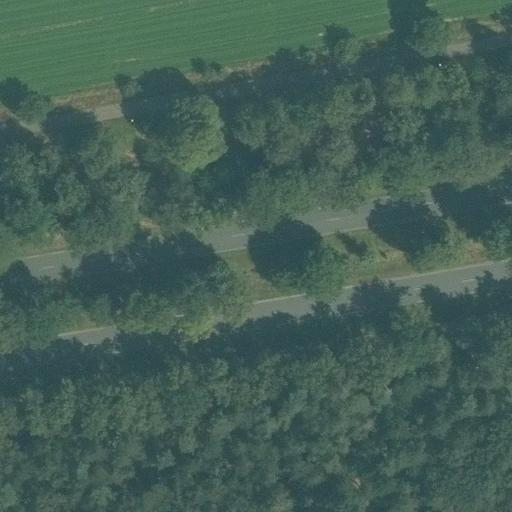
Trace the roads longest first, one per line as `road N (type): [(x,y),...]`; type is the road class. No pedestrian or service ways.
road 1 (primary): [(0,359),(511,273)]
road 2 (primary): [(511,190),(0,276)]
